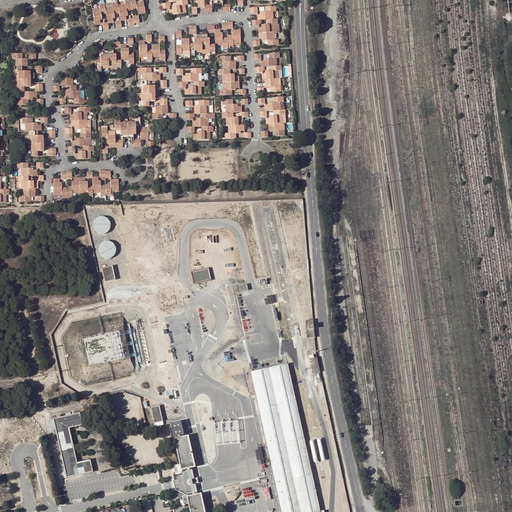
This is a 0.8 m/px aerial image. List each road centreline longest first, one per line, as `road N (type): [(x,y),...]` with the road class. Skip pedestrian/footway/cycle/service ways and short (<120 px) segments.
road 1 (secondary): [(301,42),(324,326),(360,511)]
road 2 (track): [(511,215),(485,0)]
road 3 (residential): [(155,21),(92,38),(47,81),(61,165)]
road 4 (residential): [(168,23),(242,20),(255,138)]
